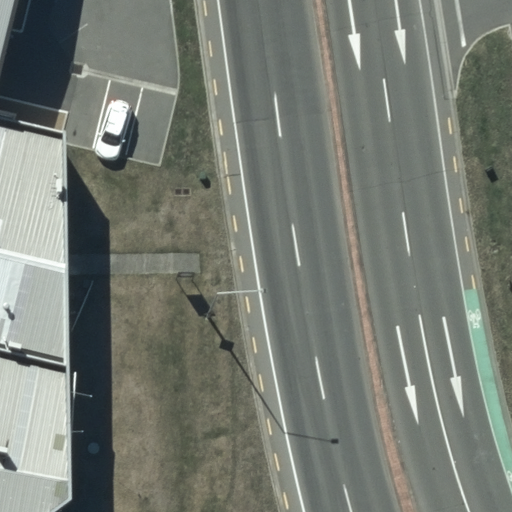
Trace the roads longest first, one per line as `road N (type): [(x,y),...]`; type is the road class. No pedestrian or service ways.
road 1 (secondary): [(373,0),(436,397),(471,511)]
road 2 (secondary): [(354,511),(315,356),(264,0)]
